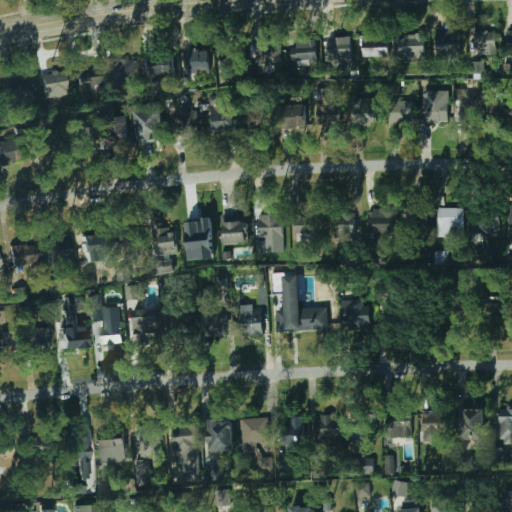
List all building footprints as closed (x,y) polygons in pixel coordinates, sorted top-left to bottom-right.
[(461,52),(458,31),(435,34),(437,54),(461,52)] [(474,32),(474,53),(494,53),(494,32),(474,32)] [(362,57),(389,57),(389,35),(362,35),(362,57)] [(396,35),(396,55),(404,55),(404,61),(424,61),(424,35),(396,35)] [(327,64),(351,64),(351,39),(327,39),(327,64)] [(294,41),(294,60),(316,60),(316,41),(294,41)] [(279,64),(279,42),(255,42),(255,64),(279,64)] [(241,65),(239,46),(217,49),(219,67),(241,65)] [(184,74),(207,72),(206,49),(182,50),(184,74)] [(148,76),(172,76),(172,54),(148,54),(148,76)] [(133,57),(109,62),(114,88),(138,84),(133,57)] [(104,89),(100,64),(75,68),(79,93),(104,89)] [(44,95),(64,95),(64,72),(44,72),(44,95)] [(32,98),(28,75),(3,79),(7,102),(32,98)] [(457,121),(482,121),(482,93),(457,93),(457,121)] [(207,98),(211,133),(234,130),(230,95),(207,98)] [(511,96),(496,96),(496,122),(511,122),(511,96)] [(447,100),(422,100),(422,122),(447,122),(447,100)] [(372,101),(351,107),(356,124),(376,119),(372,101)] [(340,102),(316,102),(316,125),(340,125),(340,102)] [(410,102),(388,102),(388,122),(410,122),(410,102)] [(242,113),(252,134),(267,127),(257,106),(242,113)] [(304,109),(279,109),(280,128),(304,128),(304,109)] [(137,122),(141,142),(164,137),(160,118),(137,122)] [(93,148),(84,120),(68,125),(77,153),(93,148)] [(182,120),(180,132),(192,134),(194,122),(182,120)] [(126,145),(126,133),(104,133),(104,145),(126,145)] [(35,137),(34,154),(47,155),(48,138),(35,137)] [(44,141),(47,160),(66,156),(63,138),(44,141)] [(15,141),(5,142),(7,161),(16,160),(15,141)] [(264,202),(256,202),(258,239),(282,238),(281,214),(264,215),(264,202)] [(497,236),(497,203),(477,202),(476,235),(497,236)] [(428,206),(400,206),(400,231),(412,231),(412,221),(428,221),(428,206)] [(437,237),(463,237),(463,208),(437,208),(437,237)] [(367,235),(373,235),(373,245),(384,245),(384,235),(391,235),(391,209),(367,209),(367,235)] [(354,212),(334,212),(334,238),(354,238),(354,212)] [(247,243),(247,216),(224,216),(224,243),(247,243)] [(310,240),(310,234),(318,234),(318,216),(294,216),(294,240),(310,240)] [(211,245),(211,217),(188,218),(188,245),(211,245)] [(151,224),(151,255),(176,255),(176,231),(161,231),(161,224),(151,224)] [(137,252),(137,226),(115,226),(115,252),(137,252)] [(106,252),(103,230),(80,233),(83,255),(106,252)] [(71,262),(71,240),(46,240),(46,262),(71,262)] [(12,266),(36,264),(34,243),(10,246),(12,266)] [(494,250),(484,249),(483,262),(494,262),(494,250)] [(435,264),(448,264),(449,251),(435,251),(435,264)] [(174,273),(173,259),(151,262),(152,275),(174,273)] [(129,269),(117,269),(117,280),(129,280),(129,269)] [(83,287),(96,286),(96,274),(82,275),(83,287)] [(229,290),(229,274),(217,274),(217,291),(229,290)] [(376,298),(387,298),(387,281),(376,281),(376,298)] [(121,307),(103,308),(102,294),(90,294),(91,321),(101,321),(102,344),(122,344),(121,307)] [(493,297),(494,325),(511,324),(511,299),(511,296),(493,297)] [(463,319),(478,317),(475,298),(460,300),(463,319)] [(343,300),(344,317),(363,317),(362,300),(343,300)] [(310,301),(311,330),(332,330),(331,301),(310,301)] [(238,305),(238,336),(263,336),(263,305),(238,305)] [(156,329),(156,310),(137,309),(137,328),(156,329)] [(202,336),(227,336),(227,312),(202,312),(202,336)] [(295,315),(273,315),(273,336),(295,335),(295,315)] [(64,327),(64,347),(88,347),(88,327),(64,327)] [(25,341),(33,356),(50,346),(42,331),(25,341)] [(0,332),(0,353),(11,353),(11,332),(0,332)] [(511,408),(499,408),(499,444),(511,444),(511,408)] [(484,440),(484,409),(461,409),(461,440),(484,440)] [(422,411),(423,443),(442,442),(442,411),(422,411)] [(303,417),(283,417),(283,452),(303,452),(303,417)] [(314,417),(314,440),(340,440),(340,417),(314,417)] [(390,441),(412,441),(412,417),(390,417),(390,441)] [(268,419),(242,419),(242,448),(255,448),(255,445),(268,445),(268,419)] [(232,422),(212,422),(212,452),(232,452),(232,422)] [(155,425),(136,426),(139,463),(135,463),(136,476),(149,475),(148,457),(157,456),(155,425)] [(172,425),(172,454),(183,454),(183,471),(197,471),(197,425),(172,425)] [(351,425),(351,442),(376,442),(376,425),(351,425)] [(124,463),(124,439),(99,439),(99,463),(124,463)] [(0,468),(15,466),(12,443),(0,444),(0,484),(2,485),(0,472),(0,468)] [(84,455),(82,443),(73,445),(75,457),(84,455)] [(491,469),(503,469),(503,448),(491,448),(491,469)] [(395,474),(394,456),(385,456),(386,474),(395,474)] [(280,471),(292,471),(291,457),(280,458),(280,471)] [(373,459),(356,459),(356,474),(373,474),(373,459)] [(206,467),(211,482),(226,477),(221,462),(206,467)] [(391,494),(405,498),(409,484),(395,480),(391,494)] [(371,496),(370,483),(357,483),(357,497),(371,496)] [(230,511),(229,493),(217,494),(218,511),(230,511)] [(430,511),(453,511),(453,498),(430,499),(430,511)] [(140,511),(140,500),(126,500),(126,511),(140,511)]
